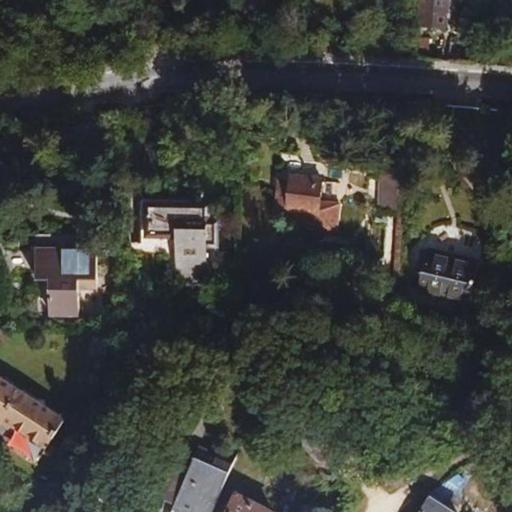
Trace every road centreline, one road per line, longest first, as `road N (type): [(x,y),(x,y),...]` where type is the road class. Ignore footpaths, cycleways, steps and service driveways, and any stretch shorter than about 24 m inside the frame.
road 1 (residential): [(0,123),(174,82),(238,77),(511,90)]
road 2 (track): [(174,82),(7,0)]
